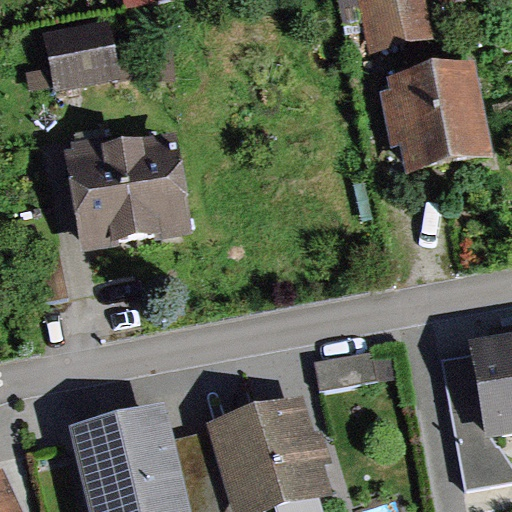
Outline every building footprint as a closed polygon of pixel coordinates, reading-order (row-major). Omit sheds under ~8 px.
[(368,0),(379,50),(427,40),(418,0),(368,0)] [(51,36),(57,86),(107,80),(141,77),(141,81),(169,78),(165,47),(137,50),(137,42),(107,45),(105,31),(51,36)] [(416,177),(488,162),(471,81),(399,96),(416,177)] [(66,158),(81,250),(183,233),(167,141),(66,158)] [(511,349),(476,355),(489,436),(511,431),(511,349)] [(315,389),(372,383),(369,356),(312,362),(315,389)] [(212,420),(242,511),(268,511),(329,493),(297,393),(212,420)] [(188,511),(161,418),(68,445),(87,511),(188,511)] [(511,446),(469,451),(474,493),(511,489),(511,446)] [(0,511),(11,511),(0,489),(0,511)]
